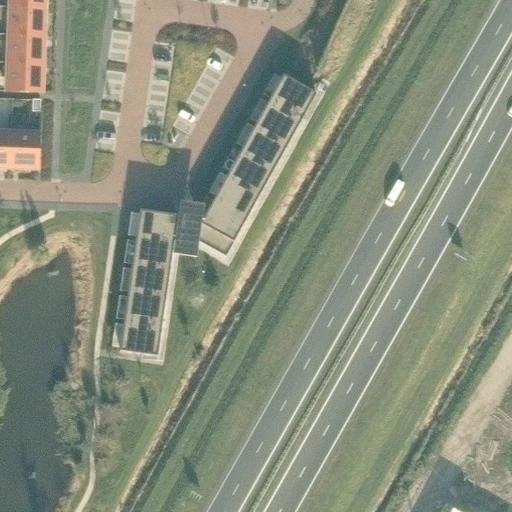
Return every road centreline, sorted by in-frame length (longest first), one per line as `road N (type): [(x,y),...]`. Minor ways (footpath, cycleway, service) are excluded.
road 1 (trunk): [(511,7),(224,511)]
road 2 (trunk): [(282,511),(511,102)]
road 3 (residential): [(0,191),(121,195),(173,183),(267,24),(285,22),(303,0)]
